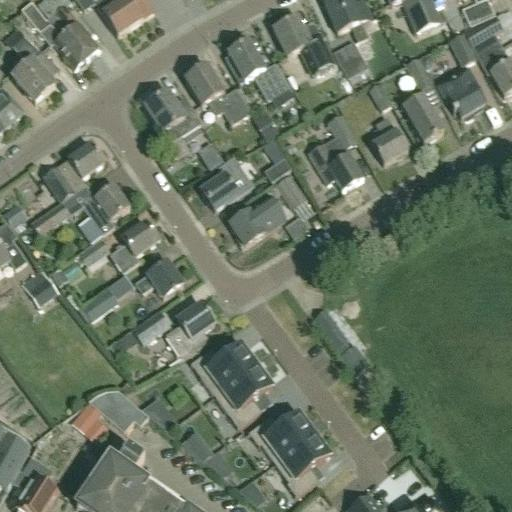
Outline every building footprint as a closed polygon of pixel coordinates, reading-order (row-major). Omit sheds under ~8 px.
[(100,57),(79,29),(66,13),(70,9),(61,0),(51,0),(38,11),(50,26),(47,28),(55,39),(61,34),(86,67),(100,57)] [(141,0),(121,0),(120,1),(124,6),(114,12),(106,0),(104,0),(93,8),(87,0),(70,0),(83,19),(95,11),(117,44),(143,27),(154,19),(141,0)] [(367,44),(365,39),(375,34),(372,26),(365,11),(355,15),(347,0),(346,0),(324,11),(337,40),(351,34),(357,48),(367,44)] [(401,7),(409,26),(415,39),(439,29),(437,23),(427,0),(417,0),(414,1),(413,0),(385,0),(390,12),(401,7)] [(469,31),(493,21),(487,5),(485,0),(455,0),(456,2),(461,0),(471,0),(476,9),(462,15),(469,31)] [(55,39),(47,28),(31,7),(22,15),(28,24),(26,28),(32,34),(36,34),(51,53),(54,50),(74,76),(86,67),(61,34),(55,39)] [(511,69),(510,66),(509,66),(495,42),(503,37),(494,22),(463,40),(487,82),(489,80),(503,103),(511,97),(511,69)] [(287,64),(301,57),(307,71),(312,81),(333,72),(330,65),(321,46),(310,51),(297,23),(273,34),(287,64)] [(462,74),(476,66),(463,40),(448,48),(462,74)] [(11,53),(21,65),(15,70),(20,76),(12,83),(35,109),(54,93),(31,67),(40,59),(24,42),(11,53)] [(227,59),(229,63),(225,65),(240,90),(253,83),(267,107),(277,101),(282,110),(293,104),(288,95),(274,71),(265,76),(248,47),(227,59)] [(333,59),(332,60),(340,72),(348,85),(351,90),(368,81),(365,75),(368,74),(354,48),(333,59)] [(288,65),(291,82),(304,80),(301,62),(288,65)] [(432,90),(419,65),(404,72),(418,98),(432,90)] [(231,131),(237,127),(241,133),(247,129),(244,123),(250,119),(236,96),(226,102),(207,72),(184,86),(201,112),(207,108),(216,121),(222,117),(231,131)] [(485,112),(473,92),(476,90),(468,75),(437,93),(446,108),(449,106),(461,126),(463,125),(465,127),(467,128),(473,124),(474,122),(472,119),(485,112)] [(379,90),(378,90),(368,97),(380,118),(392,111),(379,90)] [(2,95),(0,96),(0,130),(4,136),(23,119),(2,95)] [(181,143),(200,131),(184,104),(176,109),(168,97),(145,112),(162,139),(173,133),(179,142),(169,149),(178,163),(189,156),(181,143)] [(424,150),(444,137),(423,101),(402,113),(424,150)] [(268,148),(281,140),(266,116),(254,124),(268,148)] [(307,161),(326,192),(335,187),(342,199),(362,186),(348,161),(349,160),(346,155),(356,150),(341,122),(328,130),(335,144),(307,161)] [(376,131),(377,133),(372,136),(378,146),(370,151),(382,172),(407,157),(394,136),(393,137),(386,125),(376,131)] [(43,184),(61,209),(86,191),(82,186),(104,170),(90,150),(68,166),(70,169),(60,177),(57,173),(43,184)] [(217,175),(223,183),(200,198),(214,218),(227,209),(228,211),(253,193),(235,166),(233,164),(226,169),(217,175)] [(272,189),(291,176),(284,165),(264,178),(272,189)] [(290,183),(276,192),(293,216),(306,207),(290,183)] [(114,191),(94,205),(85,211),(85,212),(82,214),(101,241),(102,242),(104,241),(106,240),(115,234),(111,227),(130,214),(114,191)] [(245,255),(285,227),(268,203),(228,231),(245,255)] [(69,205),(41,223),(50,235),(77,217),(69,205)] [(10,237),(20,231),(12,218),(2,224),(10,237)] [(158,248),(157,247),(159,246),(160,243),(158,241),(154,234),(151,234),(149,235),(145,228),(126,241),(122,244),(126,251),(110,262),(123,281),(140,269),(136,264),(158,248)] [(0,248),(0,272),(8,267),(15,277),(27,268),(9,242),(0,248)] [(78,261),(91,279),(108,266),(105,261),(110,258),(101,245),(78,261)] [(163,305),(183,291),(167,268),(147,282),(148,283),(136,291),(143,301),(154,293),(163,305)] [(118,309),(115,304),(132,293),(125,282),(107,294),(108,294),(81,312),(92,327),(118,309)] [(39,313),(59,300),(48,284),(28,298),(39,313)] [(203,338),(215,330),(202,311),(188,320),(185,315),(174,322),(177,326),(177,327),(180,332),(165,342),(181,366),(209,347),(203,338)] [(170,333),(163,323),(159,317),(132,337),(136,343),(139,347),(142,352),(170,333)] [(325,317),(315,324),(336,353),(346,346),(344,344),(325,317)] [(214,403),(255,372),(252,367),(255,365),(245,352),(242,355),(240,351),(221,365),(213,354),(190,371),(214,403)] [(253,407),(271,393),(269,390),(272,388),(262,375),(259,377),(255,372),(214,403),(238,435),(261,418),(253,407)] [(298,388),(339,445),(346,440),(305,383),(298,388)] [(141,433),(149,423),(119,398),(107,399),(97,403),(90,409),(125,439),(135,428),(141,433)] [(274,470),(313,441),(298,420),(279,434),(271,423),(248,440),(258,453),(260,451),(274,470)] [(0,506),(4,500),(26,460),(31,449),(0,432),(0,506)] [(41,457),(52,447),(44,438),(32,448),(41,457)] [(311,476),(329,462),(313,441),(274,470),(289,490),(287,491),(296,504),(319,487),(311,476)] [(187,511),(182,508),(159,492),(137,477),(145,467),(143,466),(128,455),(117,471),(110,466),(78,511),(187,511)] [(233,478),(218,458),(204,468),(224,484),(233,478)] [(41,461),(32,471),(42,480),(51,470),(41,461)] [(51,511),(59,500),(34,484),(16,511),(51,511)] [(259,511),(266,507),(252,488),(239,498),(255,511),(259,511)]
